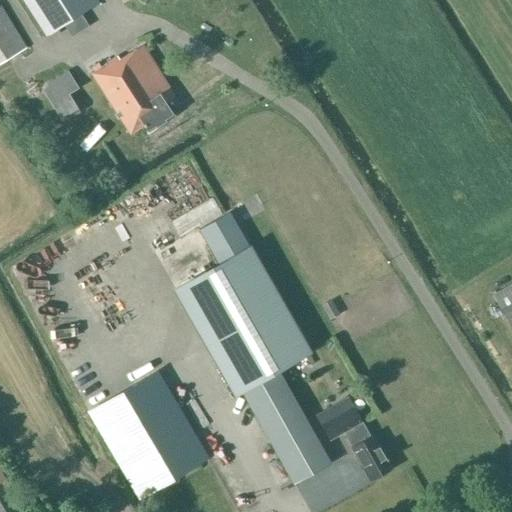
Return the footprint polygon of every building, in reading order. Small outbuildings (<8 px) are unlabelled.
[(22,0),(46,36),(98,3),(96,0),(22,0)] [(0,5),(0,63),(26,47),(0,5)] [(170,89),(142,45),(119,60),(117,57),(99,68),(97,64),(92,67),(95,71),(91,73),(130,134),(143,126),(148,133),(174,117),(166,104),(173,99),(167,90),(170,89)] [(78,88),(67,71),(40,88),(62,123),(79,112),(68,94),(78,88)] [(183,227),(227,206),(220,192),(177,213),(183,227)] [(217,264),(174,289),(234,394),(234,395),(242,391),(291,483),(328,461),(277,371),(309,352),(248,246),(229,213),(198,231),(217,264)] [(79,248),(106,231),(97,216),(69,233),(79,248)] [(500,311),(511,328),(511,327),(511,284),(492,296),(500,311)] [(111,314),(117,298),(104,294),(99,309),(111,314)] [(310,353),(297,361),(305,374),(318,365),(310,353)] [(156,372),(87,412),(138,499),(207,458),(156,372)] [(351,448),(369,480),(390,468),(372,436),(369,437),(360,422),(361,422),(352,406),(347,399),(325,412),(325,411),(315,417),(329,440),(343,432),(352,447),(351,448)] [(0,511),(18,511),(1,483),(0,484),(0,511)]
